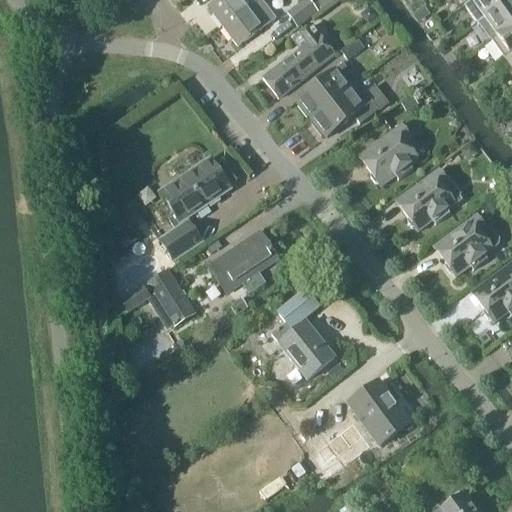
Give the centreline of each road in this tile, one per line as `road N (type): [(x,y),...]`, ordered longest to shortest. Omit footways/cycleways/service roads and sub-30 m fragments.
road 1 (residential): [(511,446),(213,77),(170,50)]
road 2 (unclassified): [(80,511),(49,108),(59,62),(75,40)]
